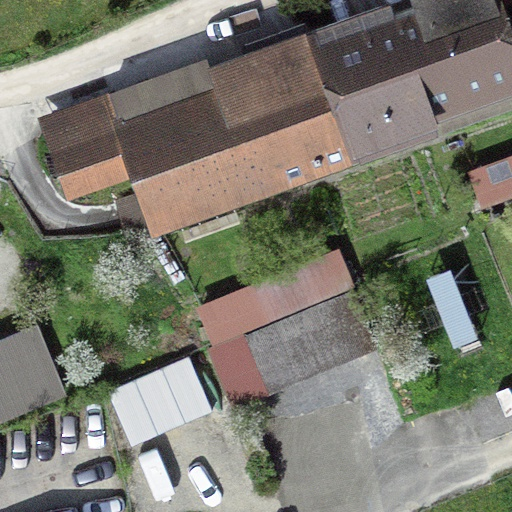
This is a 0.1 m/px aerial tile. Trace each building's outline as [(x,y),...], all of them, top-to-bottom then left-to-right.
[(511,76),(485,0),(397,0),(106,100),(130,170),(149,224),(511,98),(511,76)] [(55,195),(130,170),(106,100),(31,126),(55,195)] [(213,341),(356,281),(339,243),(197,303),(213,341)] [(356,281),(213,341),(239,400),(381,341),(356,281)] [(27,339),(0,349),(0,419),(51,399),(27,339)] [(185,363),(107,396),(127,443),(205,410),(185,363)]
